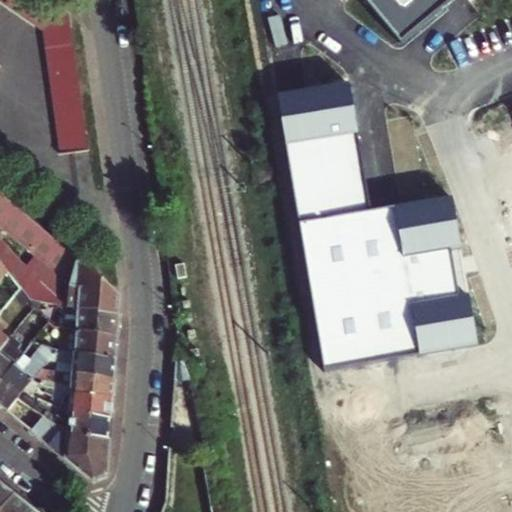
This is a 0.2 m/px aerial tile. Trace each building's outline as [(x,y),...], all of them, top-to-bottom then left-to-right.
[(72,32),(71,18),(57,8),(55,10),(39,0),(0,0),(0,5),(43,35),(61,159),(91,155),(89,141),(87,141),(71,32),(72,32)] [(367,0),(402,42),(452,0),(367,0)] [(348,84),(278,97),(328,373),(476,346),(467,298),(460,299),(452,252),(459,251),(450,199),(371,213),(348,84)] [(0,259),(11,272),(25,288),(39,305),(46,313),(56,314),(56,306),(63,308),(79,310),(79,312),(119,317),(120,297),(0,195),(0,259)] [(11,272),(0,259),(0,277),(4,281),(11,272)] [(4,281),(19,295),(25,288),(11,272),(4,281)] [(39,305),(25,288),(19,295),(15,300),(32,314),(39,305)] [(0,318),(8,308),(3,304),(0,307),(0,318)] [(52,320),(46,313),(39,305),(32,314),(48,326),(52,320)] [(79,312),(78,333),(118,338),(119,317),(79,312)] [(74,356),(116,360),(118,338),(78,333),(63,328),(58,350),(74,356)] [(0,352),(9,341),(0,332),(0,352)] [(25,354),(9,341),(0,352),(0,385),(15,366),(25,354)] [(179,341),(171,452),(199,451),(179,341)] [(22,372),(15,366),(0,385),(0,406),(8,413),(20,399),(26,391),(32,382),(38,375),(42,370),(48,363),(58,350),(45,346),(40,354),(37,353),(22,372)] [(115,380),(116,360),(74,356),(58,350),(48,363),(73,367),(73,376),(115,380)] [(71,396),(114,399),(115,380),(73,376),(50,373),(48,377),(42,370),(38,375),(48,384),(65,387),(64,393),(71,396)] [(56,400),(56,407),(71,415),(113,419),(114,399),(71,396),(64,393),(42,386),(39,391),(56,400)] [(67,435),(111,438),(113,419),(71,415),(56,407),(26,391),(20,399),(67,435)] [(109,476),(111,438),(67,435),(20,399),(8,413),(95,482),(109,476)] [(0,511),(3,511),(16,497),(0,483),(0,511)] [(27,511),(31,508),(16,497),(3,511),(27,511)]
